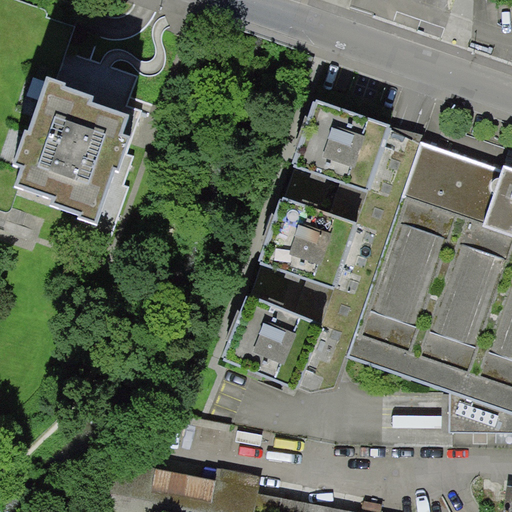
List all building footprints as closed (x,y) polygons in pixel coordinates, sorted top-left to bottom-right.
[(153,102),(41,53),(0,162),(0,187),(109,228),(153,102)] [(405,132),(312,96),(224,357),(326,390),(416,136),(405,132)] [(349,359),(511,411),(511,173),(418,141),(349,359)] [(112,458),(102,511),(253,511),(258,491),(261,475),(217,467),(215,477),(112,458)] [(511,511),(511,478),(508,478),(503,511),(511,511)] [(367,511),(258,491),(253,511),(367,511)]
